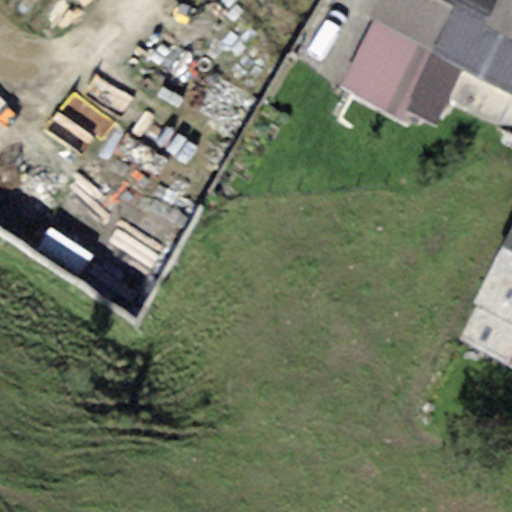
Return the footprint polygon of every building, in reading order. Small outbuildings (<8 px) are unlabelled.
[(436,51),(463,0),(383,0),(374,18),(436,51)] [(511,0),(463,0),(436,51),(470,70),(511,92),(511,0)] [(409,111),(436,51),(374,18),(341,90),(404,121),(409,111)] [(470,70),(436,51),(409,111),(439,126),(470,70)] [(511,327),(511,235),(474,309),(479,311),(511,327)] [(511,366),(511,327),(479,311),(462,344),(511,368),(511,366)]
